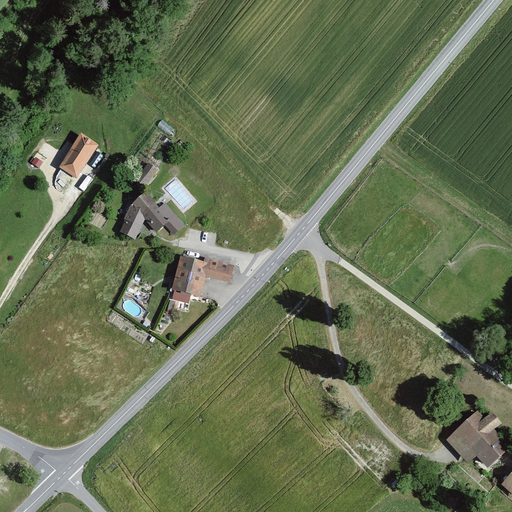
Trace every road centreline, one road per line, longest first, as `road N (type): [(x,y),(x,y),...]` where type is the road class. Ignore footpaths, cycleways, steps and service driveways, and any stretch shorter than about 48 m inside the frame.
road 1 (secondary): [(495,0),(300,234),(66,474)]
road 2 (track): [(287,223),(511,383)]
